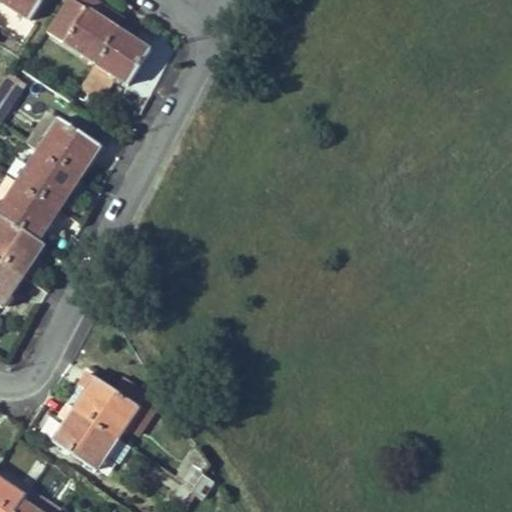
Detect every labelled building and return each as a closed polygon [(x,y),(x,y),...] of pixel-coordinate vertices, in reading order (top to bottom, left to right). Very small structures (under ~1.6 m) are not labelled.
[(40,0),(0,0),(29,19),(40,0)] [(63,42),(87,7),(75,0),(66,0),(46,31),(63,42)] [(94,62),(117,27),(87,7),(63,42),(94,62)] [(126,83),(149,49),(117,27),(94,62),(79,86),(101,100),(116,77),(126,83)] [(0,120),(15,98),(0,88),(0,120)] [(37,150),(58,118),(46,110),(26,142),(37,150)] [(98,144),(58,118),(37,150),(77,177),(98,144)] [(57,208),(77,177),(37,150),(17,182),(57,208)] [(0,206),(17,182),(6,175),(0,184),(0,206)] [(37,239),(57,208),(17,182),(0,206),(0,214),(2,216),(37,239)] [(0,260),(22,275),(42,243),(2,216),(0,219),(0,260)] [(0,306),(1,307),(22,275),(0,260),(0,306)] [(136,407),(88,373),(66,404),(115,437),(136,407)] [(139,438),(157,406),(144,399),(126,431),(139,438)] [(95,469),(115,437),(66,404),(58,417),(64,421),(52,441),(95,469)] [(202,474),(208,464),(196,446),(175,477),(185,483),(193,488),(202,474)] [(201,499),(212,481),(202,474),(193,488),(190,491),(201,499)] [(12,511),(21,500),(24,495),(0,478),(0,511),(12,511)] [(190,491),(193,488),(185,483),(175,499),(182,503),(190,491)] [(59,511),(60,511),(56,507),(53,507),(50,508),(47,511),(39,511),(21,500),(12,511),(59,511)]
